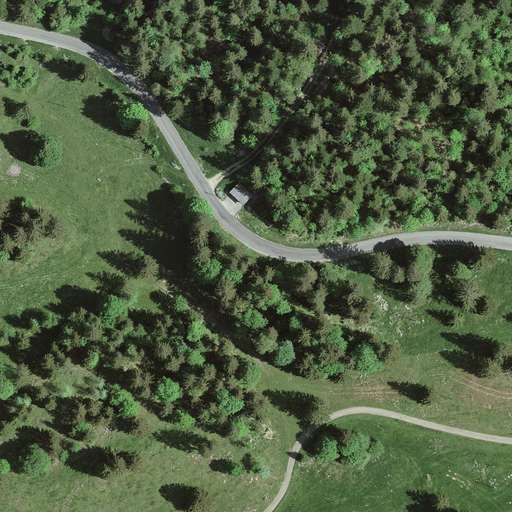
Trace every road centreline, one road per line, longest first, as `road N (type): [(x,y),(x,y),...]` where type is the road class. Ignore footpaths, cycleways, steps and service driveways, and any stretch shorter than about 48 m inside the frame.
road 1 (tertiary): [(511,243),(432,237),(300,256),(260,246),(219,211),(149,99),(118,65),(58,39),(0,28)]
road 2 (track): [(203,189),(258,149),(346,39),(388,0)]
